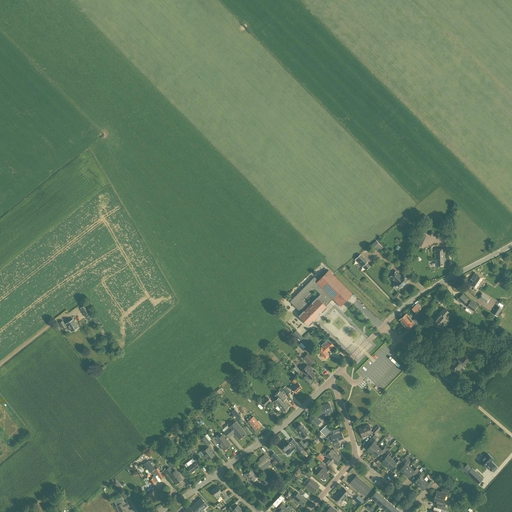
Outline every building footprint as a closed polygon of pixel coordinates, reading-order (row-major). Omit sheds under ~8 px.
[(420,248),(426,236),(418,232),(413,245),(420,248)] [(374,249),(379,244),(376,240),(371,245),(374,249)] [(445,266),(444,249),(434,250),(434,251),(434,259),(435,259),(435,266),(445,266)] [(366,270),(370,266),(366,262),(367,262),(360,254),(355,259),(362,267),(366,270)] [(330,301),(333,299),(340,306),(352,294),(339,280),(338,280),(328,270),(327,271),(318,280),(314,276),(302,289),(289,301),(301,313),(298,316),(308,326),(309,326),(309,325),(327,307),(326,306),(329,302),(330,301)] [(401,277),(396,271),(390,277),(396,282),(394,285),(393,287),(396,290),(397,288),(398,289),(402,285),(402,286),(405,283),(404,283),(408,279),(403,275),(401,277)] [(477,289),(484,279),(474,273),(470,279),(468,283),(474,287),(473,290),(476,292),(477,289)] [(463,304),(468,299),(463,293),(457,298),(463,304)] [(486,304),(490,298),(481,293),(478,299),(486,304)] [(473,311),(477,305),(471,301),(466,307),(473,311)] [(85,317),(91,314),(86,304),(80,308),(85,317)] [(413,315),(420,309),(416,304),(409,311),(413,315)] [(497,316),(502,308),(497,305),(492,313),(497,316)] [(440,328),(446,320),(444,318),(449,313),(444,308),(435,318),(436,319),(433,323),(440,328)] [(403,324),(410,318),(406,314),(399,320),(403,324)] [(410,318),(403,324),(406,329),(413,323),(415,326),(416,325),(420,319),(417,316),(412,320),(410,318)] [(71,331),(78,327),(73,319),(66,323),(71,331)] [(296,330),(293,333),(300,340),(303,337),(296,331),(296,330)] [(336,338),(337,337),(336,335),(329,341),(328,340),(321,345),(323,347),(322,348),(321,347),(318,350),(325,358),(329,355),(326,352),(338,341),(336,338)] [(449,344),(452,340),(451,339),(448,343),(447,343),(443,349),(449,353),(453,348),(456,345),(452,342),(450,345),(449,344)] [(310,365),(315,360),(308,353),(303,358),(310,365)] [(464,365),(469,359),(464,354),(459,361),(455,358),(448,366),(456,373),(464,364),(464,365)] [(310,379),(315,374),(310,370),(311,369),(307,365),(302,370),(310,379)] [(297,383),(294,379),(291,381),(295,385),(292,388),(296,393),(302,387),(298,383),(297,383)] [(287,395),(290,392),(285,386),(282,388),(287,395)] [(264,408),(268,405),(267,404),(271,401),(267,396),(260,403),(264,408)] [(283,412),(289,406),(280,396),(274,401),(283,412)] [(242,406),(250,415),(254,412),(245,403),(242,406)] [(317,425),(321,421),(317,418),(317,416),(332,411),(329,403),(319,407),(320,410),(315,412),(312,414),(310,417),(317,425)] [(234,409),(231,411),(241,423),(243,421),(241,417),(234,409)] [(255,430),(261,425),(253,417),(248,421),(255,430)] [(246,433),(236,421),(229,427),(229,428),(224,432),(228,438),(234,433),(239,439),(246,433)] [(303,438),(307,434),(307,433),(308,433),(306,430),(301,424),(296,428),(301,434),(300,435),(303,438)] [(363,438),(366,437),(365,436),(372,433),(368,425),(359,429),(363,438)] [(178,427),(174,430),(179,436),(182,433),(183,432),(178,427)] [(326,431),(323,428),(320,431),(322,434),(325,436),(328,433),(332,430),(329,427),(326,431)] [(337,441),(343,439),(341,432),(330,436),(328,437),(329,440),(332,439),(333,443),(337,442),(337,441)] [(208,445),(211,443),(205,435),(201,438),(207,446),(208,445)] [(226,440),(222,435),(216,439),(224,450),(231,445),(226,439),(226,440)] [(288,443),(286,440),(280,446),(284,451),(287,455),(295,448),(299,453),(302,450),(298,445),(295,447),(290,441),(288,443)] [(304,443),(301,440),(298,443),(303,449),(306,447),(305,446),(309,443),(307,441),(304,443)] [(372,453),(377,446),(375,444),(377,441),(375,440),(367,449),(372,453)] [(214,455),(210,450),(211,449),(209,446),(201,452),(200,451),(198,453),(201,457),(203,455),(205,457),(206,457),(208,460),(214,455)] [(377,446),(372,453),(376,457),(382,450),(377,446)] [(196,458),(190,449),(187,451),(189,454),(190,454),(190,455),(194,460),(196,458)] [(330,451),(329,449),(327,449),(325,452),(325,454),(326,455),(326,456),(328,458),(325,462),(330,466),(333,462),(335,464),(340,458),(331,450),(330,451)] [(386,465),(392,458),(389,456),(391,453),(389,452),(381,461),(386,465)] [(494,459),(487,453),(478,462),(485,468),(486,467),(491,471),(496,466),(491,462),(494,459)] [(262,470),(271,463),(269,461),(270,461),(264,454),(261,457),(261,458),(256,463),(260,467),(262,470)] [(321,462),(324,458),(319,454),(316,457),(321,462)] [(392,458),(386,465),(390,469),(396,462),(392,458)] [(147,466),(151,471),(155,469),(149,460),(143,464),(145,467),(147,466)] [(404,474),(409,467),(407,465),(409,462),(407,460),(405,463),(399,470),(404,474)] [(191,473),(199,467),(195,461),(187,467),(191,473)] [(324,480),(329,474),(326,472),(329,469),(321,462),(319,465),(322,468),(317,474),(324,480)] [(471,468),(467,464),(462,470),(466,473),(466,474),(477,485),(483,479),(472,468),(471,468)] [(412,469),(409,467),(404,474),(408,477),(412,472),(415,475),(419,470),(414,466),(412,469)] [(173,472),(169,467),(164,470),(168,476),(170,475),(177,484),(182,479),(176,471),(173,472)] [(261,478),(259,476),(260,475),(252,467),(244,475),(252,483),(258,477),(260,479),(259,480),(264,486),(265,486),(267,489),(272,484),(264,475),(261,478)] [(155,469),(151,471),(154,476),(160,472),(157,468),(155,469)] [(418,486),(424,479),(421,477),(424,474),(419,470),(415,475),(418,477),(414,482),(418,486)] [(365,496),(371,488),(356,475),(350,483),(365,496)] [(424,479),(418,486),(423,490),(427,485),(429,487),(433,482),(429,478),(426,481),(424,479)] [(313,493),(319,486),(311,479),(305,486),(313,493)] [(221,492),(217,486),(211,491),(215,496),(219,494),(223,499),(227,496),(223,490),(221,492)] [(151,492),(149,488),(146,490),(148,493),(147,494),(149,497),(147,498),(149,502),(151,501),(152,501),(153,502),(160,498),(155,489),(155,490),(151,492)] [(340,503),(349,492),(343,488),(334,498),(340,503)] [(434,497),(443,500),(444,496),(448,497),(449,491),(442,489),(441,492),(436,491),(434,497)] [(375,501),(381,495),(376,491),(371,497),(375,501)] [(302,506),(307,500),(298,493),(293,498),(302,506)] [(276,507),(284,498),(280,495),(272,504),(276,507)] [(364,501),(358,495),(354,500),(360,505),(364,501)] [(380,505),(385,499),(381,495),(375,501),(380,505)] [(125,503),(122,497),(114,501),(116,506),(118,511),(120,511),(126,511),(125,509),(129,506),(127,502),(125,503)] [(200,497),(195,503),(202,510),(203,509),(208,505),(200,497)] [(442,503),(443,500),(434,497),(432,503),(437,504),(436,508),(441,509),(439,511),(447,511),(448,511),(444,510),(445,504),(442,503)] [(385,510),(390,503),(385,499),(380,505),(385,510)] [(34,504),(39,511),(42,509),(36,502),(34,504)] [(195,503),(189,508),(193,511),(200,511),(201,511),(202,510),(195,503)] [(387,511),(391,511),(395,507),(390,503),(385,510),(387,511)]
